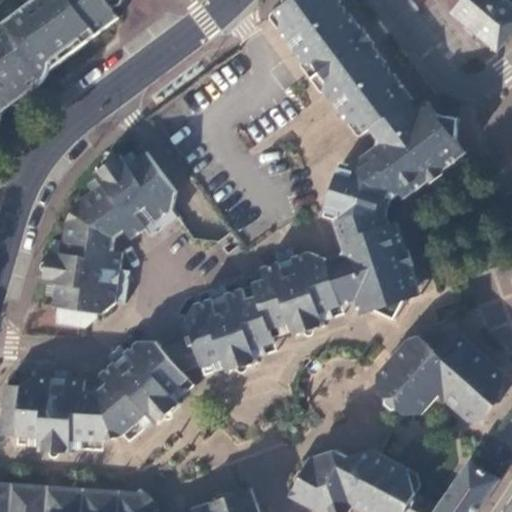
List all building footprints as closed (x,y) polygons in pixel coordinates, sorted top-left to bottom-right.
[(9,0),(0,7),(0,121),(2,115),(13,107),(22,107),(31,104),(29,94),(39,86),(46,79),(50,72),(118,19),(123,1),(123,0),(9,0)] [(369,132),(408,102),(411,100),(394,76),(389,79),(380,68),(386,64),(349,15),(344,19),(336,8),(341,3),(338,0),(292,0),(275,13),(280,21),(280,32),(303,62),(314,65),(326,82),(325,93),(347,124),(359,126),(364,135),(369,132)] [(511,6),(509,4),(504,0),(456,0),(445,14),(462,29),(491,53),(511,31),(511,6)] [(349,15),(341,3),(336,8),(344,19),(349,15)] [(303,62),(325,93),(326,82),(314,65),(303,62)] [(389,79),(394,76),(386,64),(380,68),(389,79)] [(378,140),(416,111),(408,102),(369,132),(378,140)] [(459,118),(452,118),(437,117),(427,103),(416,111),(378,140),(377,148),(353,166),(343,163),(325,217),(333,219),(345,250),(340,260),(357,302),(361,316),(376,311),(396,320),(405,301),(422,295),(412,266),(406,268),(401,257),(408,254),(398,223),(391,226),(387,214),(388,202),(399,193),(403,199),(427,181),(423,177),(436,168),(439,173),(465,154),(455,141),(459,118)] [(176,194),(146,152),(128,166),(121,156),(95,175),(102,185),(80,200),(68,223),(61,253),(51,251),(44,283),(56,284),(53,307),(59,308),(57,325),(84,329),(97,319),(99,314),(104,315),(117,303),(125,304),(129,273),(122,271),(124,255),(112,252),(114,240),(126,232),(131,241),(147,230),(153,238),(178,218),(176,194)] [(441,175),(439,173),(436,168),(423,177),(427,181),(430,185),(441,175)] [(326,265),(325,261),(311,252),(294,258),(290,249),(277,255),(279,262),(263,269),(266,279),(254,284),(255,288),(257,296),(248,299),(247,291),(228,298),(224,286),(210,292),(212,300),(194,306),(188,319),(195,345),(200,366),(201,369),(224,362),(225,370),(226,373),(258,362),(257,360),(255,352),(277,345),(275,339),(273,332),(291,326),(294,334),(296,337),(324,326),(321,316),(318,306),(339,298),(326,265)] [(406,268),(412,266),(416,265),(412,252),(408,254),(401,257),(406,268)] [(343,307),(357,302),(340,260),(326,265),(339,298),(343,307)] [(343,307),(339,298),(318,306),(321,316),(343,307)] [(504,372),(497,366),(462,336),(448,340),(438,352),(419,337),(409,339),(379,379),(378,391),(388,400),(396,408),(406,417),(422,415),(439,397),(470,422),(484,421),(500,401),(504,372)] [(185,373),(165,349),(159,343),(140,341),(126,354),(120,346),(108,358),(113,364),(94,381),(70,379),(69,370),(54,369),(53,377),(37,376),(23,387),(7,386),(3,438),(19,439),(43,441),(43,450),(43,456),(53,457),(54,459),(56,461),(59,461),(62,458),(62,457),(75,458),(75,452),(76,444),(107,446),(128,439),(149,415),(155,422),(157,424),(181,405),(178,401),(173,395),(190,379),(185,373)] [(200,366),(195,345),(165,349),(185,373),(200,366)] [(255,352),(257,360),(280,353),(277,345),(255,352)] [(224,362),(201,369),(204,378),(225,370),(224,362)] [(196,386),(190,379),(173,395),(178,401),(196,386)] [(149,415),(128,439),(131,443),(155,422),(149,415)] [(43,441),(19,439),(18,447),(43,450),(43,441)] [(76,444),(75,452),(106,452),(107,446),(76,444)] [(438,511),(442,507),(419,494),(422,485),(419,475),(388,460),(381,454),(374,449),(349,458),(337,450),(313,458),(312,459),(291,500),(311,511),(352,511),(354,511),(355,511),(438,511)] [(291,500),(312,459),(299,463),(288,485),(291,500)] [(480,511),(502,481),(471,464),(442,507),(438,511),(480,511)] [(0,511),(156,511),(158,511),(142,491),(140,493),(0,484),(0,511)] [(218,490),(212,502),(246,490),(237,484),(218,490)] [(251,505),(258,502),(252,488),(246,490),(251,505)] [(261,511),(258,502),(251,505),(246,490),(212,502),(194,510),(193,511),(261,511)]
